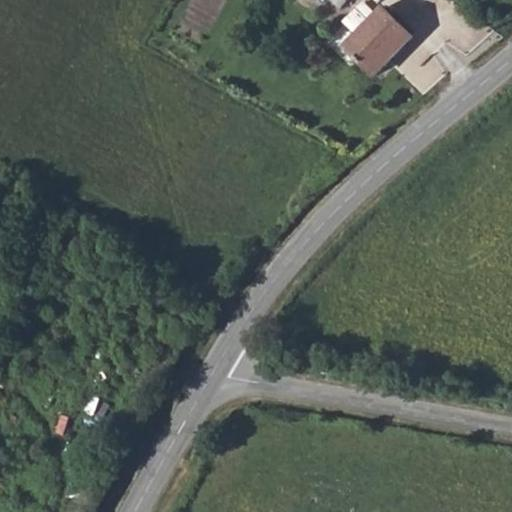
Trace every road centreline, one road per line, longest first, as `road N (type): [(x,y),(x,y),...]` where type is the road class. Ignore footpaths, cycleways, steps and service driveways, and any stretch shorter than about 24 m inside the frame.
road 1 (tertiary): [(511,60),(387,157),(279,273),(214,371)]
road 2 (unclassified): [(511,429),(214,371)]
road 3 (tertiary): [(214,371),(135,511)]
